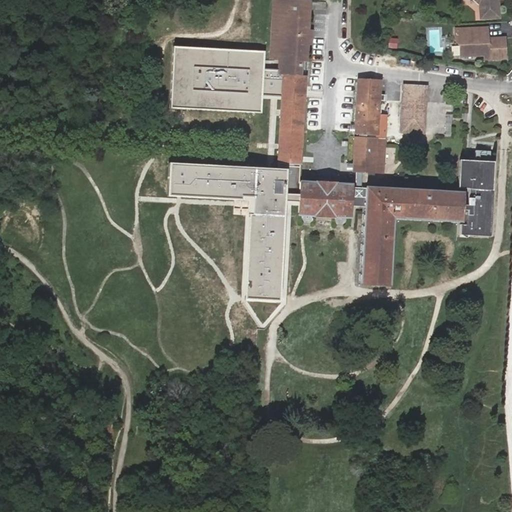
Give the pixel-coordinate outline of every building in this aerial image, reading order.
[(466,190),(465,203),(464,203),(464,194),(462,192),(363,187),(363,174),(383,175),(385,173),(387,140),(384,137),(374,136),(384,131),(383,128),(379,126),(380,100),(382,100),(385,96),(382,93),(381,94),(382,82),(379,79),(358,78),(356,80),(353,132),(358,135),(352,137),(351,152),(347,155),(347,161),(349,163),(355,163),(354,180),(302,177),(307,45),(311,43),(311,30),(308,28),(310,11),(305,7),(306,1),(304,0),(275,0),(273,55),(276,56),(275,73),(277,75),(280,76),(275,165),(175,160),(173,193),(254,198),(249,298),(286,300),(291,204),(303,204),(302,215),(347,217),(350,215),(350,206),(363,206),(358,283),(360,285),(387,287),(390,285),(392,219),(465,222),(458,225),(457,232),(460,235),(487,237),(489,235),(494,162),(491,159),(461,158),(458,160),(457,187),(459,189),(466,190)] [(461,0),(462,0),(470,0),(478,6),(479,20),(497,19),(496,4),(494,4),(493,0),(461,0)] [(485,29),(454,31),(454,43),(458,47),(459,58),(469,57),(469,55),(483,55),(483,57),(483,60),(504,59),(503,39),(486,40),(485,29)] [(398,39),(389,38),(388,47),(397,48),(398,39)] [(266,50),(176,46),(174,105),(263,110),(266,50)] [(427,87),(404,86),(401,132),(423,134),(427,87)]
